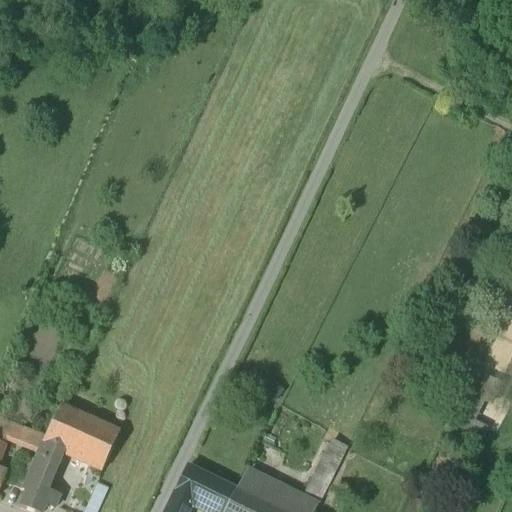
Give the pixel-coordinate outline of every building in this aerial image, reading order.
[(495,378),(479,370),(450,430),(480,445),(488,426),(475,419),(495,378)] [(68,389),(59,408),(84,420),(93,400),(68,389)] [(43,440),(41,443),(57,450),(63,453),(62,454),(101,472),(118,435),(84,420),(59,408),(43,440)] [(216,412),(211,420),(215,422),(220,413),(216,412)] [(1,423),(0,422),(0,444),(1,445),(2,442),(8,425),(1,423)] [(43,440),(8,425),(2,442),(36,456),(41,443),(43,440)] [(32,467),(22,490),(27,492),(20,508),(29,511),(41,511),(44,506),(53,510),(59,498),(46,492),(62,454),(63,453),(57,450),(41,443),(36,456),(37,456),(32,467)] [(0,484),(0,447),(1,445),(0,444),(0,500),(11,504),(16,491),(0,484)] [(297,501),(315,510),(341,456),(323,447),(297,501)] [(12,458),(0,484),(16,491),(18,488),(22,490),(32,467),(12,458)] [(224,511),(234,493),(185,469),(174,493),(190,501),(211,511),(224,511)] [(243,475),(234,493),(272,511),(313,511),(315,510),(297,501),(243,475)] [(22,490),(18,488),(16,491),(11,504),(20,508),(27,492),(22,490)] [(184,511),(190,501),(174,493),(165,511),(167,511),(184,511)] [(272,511),(234,493),(224,511),(272,511)]
